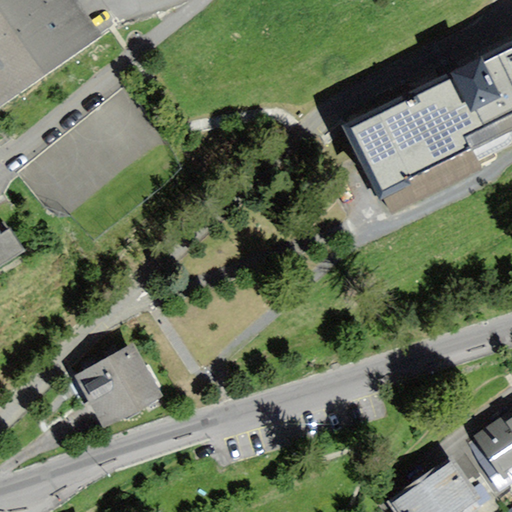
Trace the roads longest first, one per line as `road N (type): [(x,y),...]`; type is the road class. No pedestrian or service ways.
road 1 (residential): [(0,487),(511,329)]
road 2 (unclassified): [(202,0),(0,161)]
